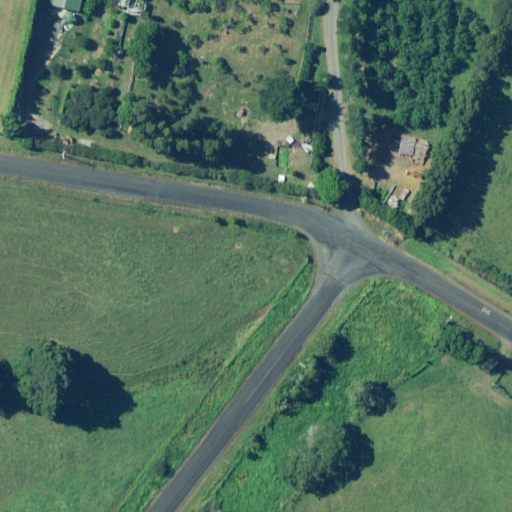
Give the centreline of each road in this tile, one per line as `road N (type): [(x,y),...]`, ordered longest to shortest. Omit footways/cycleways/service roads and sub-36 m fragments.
road 1 (unclassified): [(359,247),(261,205),(0,166)]
road 2 (unclassified): [(359,247),(161,511)]
road 3 (unknown): [(359,247),(329,0)]
road 4 (unclassified): [(511,336),(359,247)]
